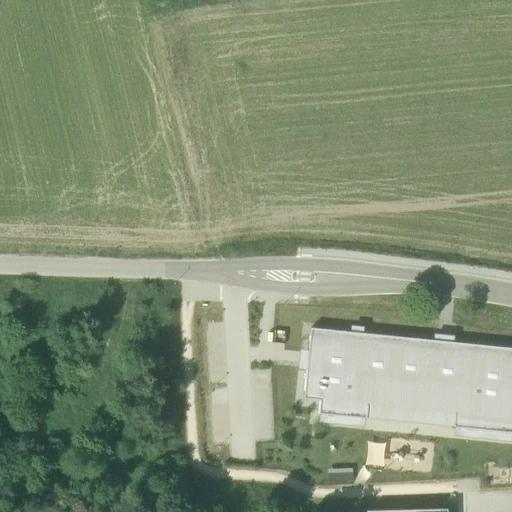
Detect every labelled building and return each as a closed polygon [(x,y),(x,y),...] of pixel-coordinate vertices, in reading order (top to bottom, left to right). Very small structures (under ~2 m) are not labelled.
[(511,348),(309,328),(302,399),(319,401),(317,414),(319,414),(363,419),(365,419),(365,417),(366,405),(453,414),(452,426),(452,427),(454,428),(511,433),(511,348)] [(365,417),(452,426),(453,414),(366,405),(365,417)] [(363,419),(319,414),(318,422),(362,427),(363,419)] [(511,433),(454,428),(453,436),(511,441),(511,433)] [(369,460),(384,460),(383,440),(368,440),(369,460)]
